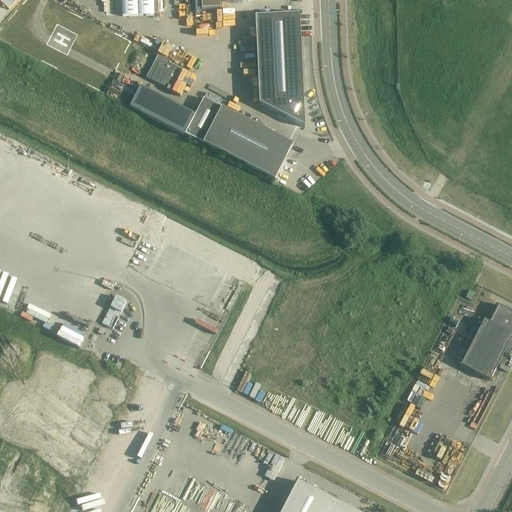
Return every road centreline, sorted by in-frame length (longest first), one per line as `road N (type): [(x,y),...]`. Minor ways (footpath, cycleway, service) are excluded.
road 1 (tertiary): [(511,255),(411,202),(373,167),(342,117),(328,0)]
road 2 (unclassified): [(436,511),(184,381)]
road 3 (track): [(424,209),(511,29)]
road 4 (unknown): [(0,175),(105,233),(106,265)]
